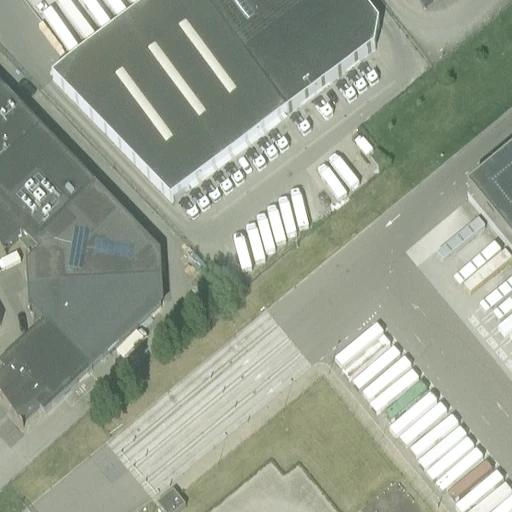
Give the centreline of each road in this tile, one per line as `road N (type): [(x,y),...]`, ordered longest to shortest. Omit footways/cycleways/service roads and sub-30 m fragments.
road 1 (unknown): [(385,264),(238,404),(101,511)]
road 2 (unknown): [(511,417),(385,264)]
road 3 (unknown): [(511,150),(385,264)]
